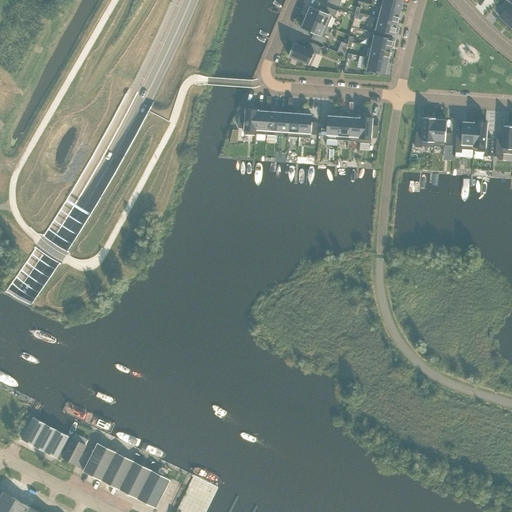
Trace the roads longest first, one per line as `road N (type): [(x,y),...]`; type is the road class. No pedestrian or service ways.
road 1 (primary): [(0,332),(106,171),(190,0)]
road 2 (unclassified): [(511,403),(418,364),(385,314),(379,256),(398,96)]
road 3 (residential): [(294,0),(266,79),(279,87),(398,96)]
